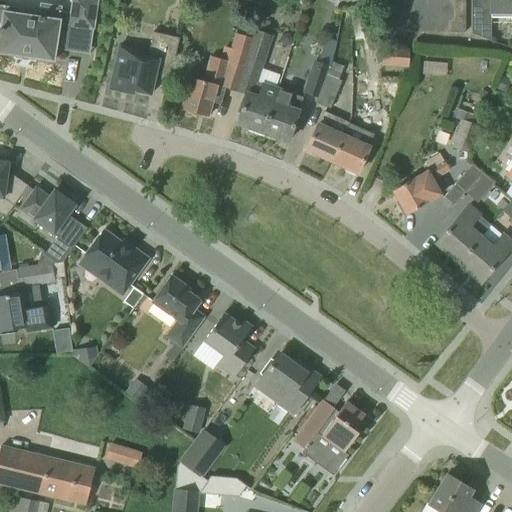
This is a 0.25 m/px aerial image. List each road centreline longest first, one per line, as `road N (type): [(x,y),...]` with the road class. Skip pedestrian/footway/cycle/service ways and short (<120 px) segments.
road 1 (residential): [(439,423),(0,107)]
road 2 (residential): [(505,345),(329,203),(225,159),(139,137)]
